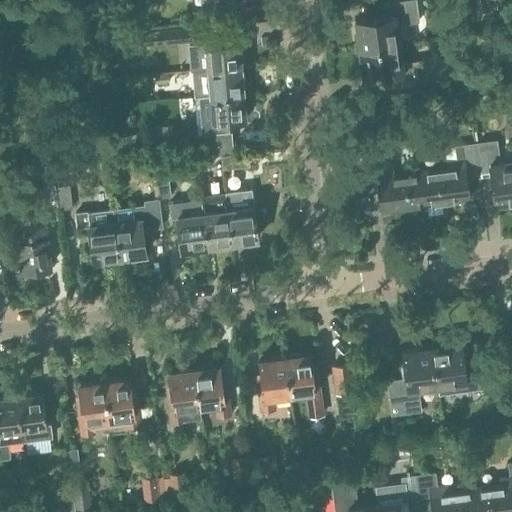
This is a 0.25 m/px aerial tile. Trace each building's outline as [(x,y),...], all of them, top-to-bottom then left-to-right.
[(89,0),(70,0),(73,8),(91,3),(89,0)] [(116,8),(114,0),(93,0),(96,11),(116,8)] [(392,0),(383,1),(385,14),(354,18),(358,47),(401,41),(399,23),(419,20),(415,0),(392,0)] [(150,44),(194,40),(193,27),(149,31),(150,44)] [(240,38),(207,41),(209,68),(242,65),(240,38)] [(358,47),(363,78),(394,73),(396,86),(427,81),(424,58),(404,61),(401,41),(358,47)] [(211,94),(244,91),(242,65),(209,68),(211,94)] [(213,119),(247,117),(244,91),(211,94),(213,119)] [(173,124),(150,127),(151,142),(175,139),(173,124)] [(120,134),(122,147),(132,146),(133,150),(143,149),(141,132),(120,134)] [(474,142),(478,174),(491,172),(495,204),(511,201),(511,157),(501,159),(498,139),(474,142)] [(447,162),(448,167),(420,171),(425,205),(425,207),(442,205),(442,203),(470,199),(467,175),(478,174),(474,142),(454,145),(456,161),(447,162)] [(214,163),(213,151),(197,152),(198,165),(214,163)] [(249,152),(222,155),(223,168),(251,166),(249,152)] [(361,157),(366,189),(378,187),(381,211),(425,205),(420,171),(394,174),(393,169),(384,171),(382,154),(361,157)] [(154,161),(156,172),(155,173),(158,197),(172,195),(169,171),(167,171),(166,160),(154,161)] [(43,181),(46,206),(58,204),(53,163),(41,164),(43,181)] [(60,209),(74,207),(70,183),(56,185),(60,209)] [(203,211),(207,245),(232,242),(227,208),(228,208),(226,191),(201,195),(203,211)] [(120,256),(146,253),(143,227),(149,226),(149,228),(163,226),(159,199),(146,201),(146,205),(114,209),(120,256)] [(254,204),(228,208),(227,208),(232,242),(233,241),(258,238),(254,204)] [(176,208),(177,215),(178,214),(182,248),(207,245),(203,211),(189,213),(189,206),(176,208)] [(120,256),(114,209),(88,212),(88,211),(75,212),(76,227),(90,225),(94,259),(120,256)] [(48,221),(14,226),(20,270),(54,266),(48,221)] [(431,344),(438,387),(457,384),(460,404),(483,401),(479,369),(466,371),(462,340),(431,344)] [(511,341),(500,343),(502,363),(511,362),(511,341)] [(407,379),(394,381),(387,382),(391,414),(422,410),(419,390),(438,387),(431,344),(402,348),(407,379)] [(285,355),(290,392),(307,390),(310,414),(324,412),(318,372),(313,373),(310,351),(285,355)] [(260,358),(262,379),(258,380),(261,408),(275,407),(273,394),(290,392),(285,355),(260,358)] [(352,362),(334,365),(338,393),(356,390),(352,362)] [(194,367),(199,404),(217,402),(219,414),(232,412),(228,384),(224,385),(221,363),(194,367)] [(201,417),(199,404),(194,367),(170,370),(173,391),(168,392),(172,420),(201,417)] [(133,397),(130,375),(103,379),(110,429),(141,424),(137,396),(133,397)] [(79,382),(82,403),(77,404),(81,432),(110,429),(103,379),(79,382)] [(48,425),(43,389),(16,392),(23,440),(49,436),(47,425),(48,425)] [(0,394),(0,450),(1,459),(11,457),(9,442),(23,440),(16,392),(0,394)] [(261,456),(264,477),(279,475),(275,454),(261,456)] [(249,480),(246,455),(232,457),(235,482),(249,480)] [(511,511),(511,460),(508,461),(510,474),(499,475),(501,484),(475,488),(478,511),(511,511)] [(169,472),(170,477),(162,478),(165,497),(189,493),(185,470),(169,472)] [(448,486),(439,488),(437,471),(416,474),(416,478),(420,506),(432,504),(433,511),(478,511),(475,488),(448,491),(448,486)] [(157,479),(157,474),(141,476),(144,500),(165,497),(162,478),(157,479)] [(393,477),(396,497),(376,500),(377,511),(408,511),(408,508),(420,506),(416,478),(416,474),(393,477)] [(61,511),(75,510),(71,477),(59,478),(60,487),(57,487),(61,511)] [(73,484),(76,508),(93,506),(89,482),(73,484)] [(332,486),(335,511),(377,511),(376,500),(358,503),(355,483),(332,486)]
